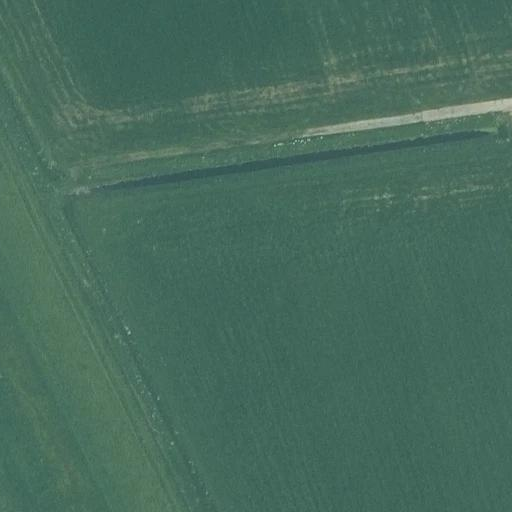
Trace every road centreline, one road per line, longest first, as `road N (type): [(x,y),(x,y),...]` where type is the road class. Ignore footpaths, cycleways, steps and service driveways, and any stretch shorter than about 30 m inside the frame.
road 1 (track): [(0,135),(181,511)]
road 2 (track): [(310,132),(511,104)]
